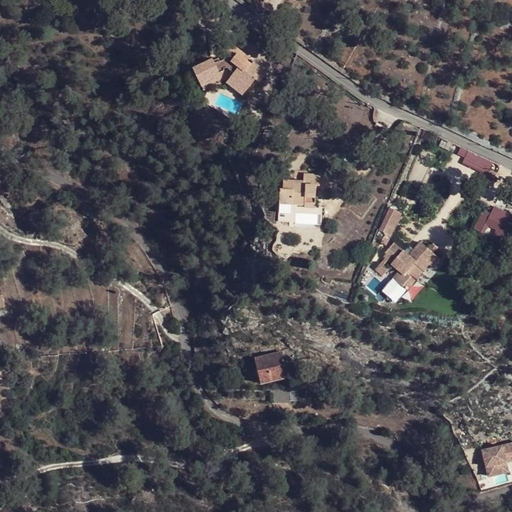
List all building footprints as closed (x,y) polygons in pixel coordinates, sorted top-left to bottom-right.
[(244,108),(268,80),(230,47),(221,57),(232,67),(229,70),(236,77),(224,91),(244,108)] [(196,96),(220,86),(211,65),(187,75),(196,96)] [(323,186),(323,173),(306,171),(305,178),(287,178),(287,184),(282,184),(281,209),(317,211),(319,186),(323,186)] [(498,241),(511,215),(490,202),(475,228),(498,241)] [(391,237),(403,213),(389,206),(377,230),(391,237)] [(402,284),(416,271),(394,247),(383,257),(389,264),(386,267),(402,284)] [(279,368),(287,371),(282,354),(276,356),(279,368)] [(279,368),(276,356),(257,360),(260,374),(279,368)] [(257,360),(253,361),(262,390),(290,382),(287,371),(279,368),(260,374),(257,360)] [(298,402),(298,388),(289,388),(290,402),(294,402),(298,402)] [(508,459),(486,464),(488,475),(511,470),(508,459)]
